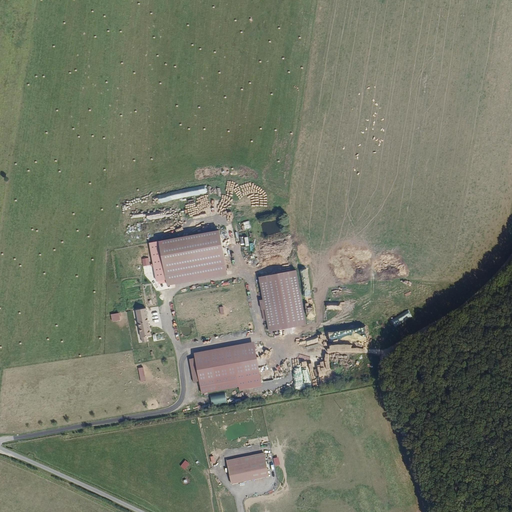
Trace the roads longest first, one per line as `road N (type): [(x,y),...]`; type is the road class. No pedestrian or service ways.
road 1 (track): [(511,256),(462,307),(382,360),(432,511)]
road 2 (unclassified): [(140,511),(0,448)]
